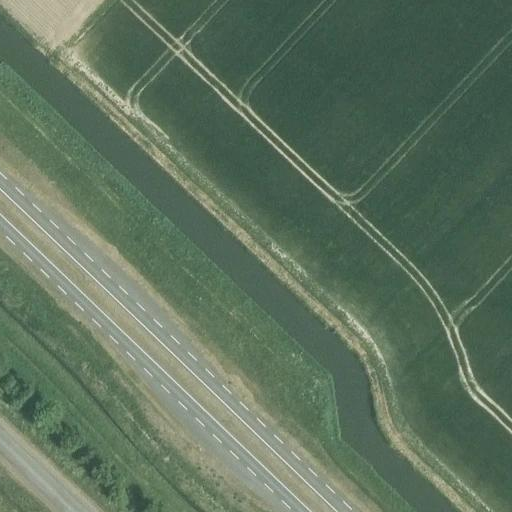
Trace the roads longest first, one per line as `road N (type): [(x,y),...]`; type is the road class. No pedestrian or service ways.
road 1 (primary): [(343,511),(0,183)]
road 2 (primary): [(0,224),(297,511)]
road 3 (track): [(0,341),(178,511)]
